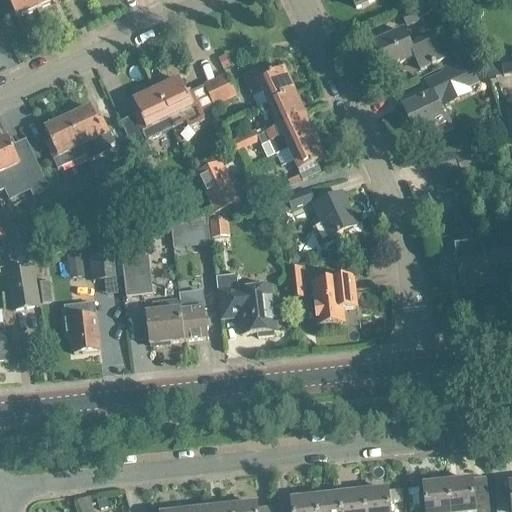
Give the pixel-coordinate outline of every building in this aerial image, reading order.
[(39,11),(33,0),(7,0),(17,21),(39,11)] [(60,0),(33,0),(39,11),(61,0),(60,0)] [(351,0),(356,9),(375,0),(351,0)] [(359,27),(388,12),(382,1),(353,15),(359,27)] [(424,5),(402,15),(408,28),(430,17),(424,5)] [(404,33),(373,47),(385,74),(399,73),(400,67),(415,60),(420,72),(446,61),(435,38),(418,46),(420,48),(412,51),(404,33)] [(227,56),(220,59),(224,71),(232,68),(227,56)] [(511,60),(502,63),(505,76),(505,77),(511,75),(511,60)] [(430,97),(403,110),(415,137),(435,127),(437,132),(450,126),(439,103),(457,94),(445,70),(428,78),(434,89),(428,92),(430,97)] [(266,108),(293,96),(283,73),(266,81),(261,71),(242,80),(251,100),(260,96),(266,108)] [(225,75),(214,81),(224,104),(237,99),(225,75)] [(224,104),(214,81),(202,86),(213,110),(224,104)] [(156,93),(174,131),(176,130),(171,121),(182,116),(189,131),(200,126),(197,118),(202,116),(192,95),(187,97),(179,82),(156,93)] [(174,131),(156,93),(154,94),(152,90),(142,95),(144,99),(135,103),(140,114),(135,116),(148,143),(174,131)] [(304,118),(293,96),(266,108),(277,131),(304,118)] [(212,124),(237,116),(234,105),(208,113),(212,124)] [(68,121),(82,150),(110,135),(103,122),(98,124),(91,110),(68,121)] [(256,140),(254,135),(242,141),(246,150),(258,144),(260,149),(268,145),(275,159),(314,141),(304,118),(277,131),(256,140)] [(82,150),(68,121),(47,131),(54,145),(47,148),(58,170),(86,157),(81,150),(82,150)] [(8,139),(0,143),(0,175),(11,171),(17,185),(25,181),(21,172),(19,167),(21,166),(8,139)] [(246,150),(242,141),(228,147),(232,156),(246,150)] [(324,163),(314,141),(275,159),(280,171),(292,165),(301,184),(319,176),(315,167),(324,163)] [(455,155),(462,177),(497,165),(490,144),(455,155)] [(451,156),(430,161),(433,175),(434,175),(439,194),(455,190),(452,177),(456,175),(451,157),(451,156)] [(228,187),(233,187),(221,163),(196,175),(207,197),(228,187)] [(37,164),(21,172),(25,181),(33,198),(49,190),(37,164)] [(118,164),(112,167),(118,182),(125,179),(118,164)] [(168,177),(151,184),(168,223),(185,215),(168,177)] [(241,203),(233,187),(228,187),(207,197),(216,216),(241,203)] [(287,201),(292,212),(315,202),(311,192),(287,201)] [(340,194),(312,207),(328,240),(355,227),(340,194)] [(292,212),(287,201),(286,197),(270,204),(276,218),(292,212)] [(76,212),(64,218),(77,246),(89,240),(76,212)] [(183,226),(186,251),(210,249),(206,220),(183,226)] [(227,222),(209,223),(211,241),(228,240),(227,222)] [(41,235),(28,241),(33,252),(46,245),(41,235)] [(144,242),(118,245),(120,263),(124,301),(151,298),(144,242)] [(488,288),(484,247),(483,248),(483,246),(457,249),(462,291),(488,288)] [(494,246),(484,247),(488,288),(511,285),(511,259),(511,255),(496,257),(494,246)] [(115,250),(89,254),(93,283),(110,280),(112,294),(121,293),(119,277),(115,250)] [(71,281),(85,278),(81,254),(66,256),(71,281)] [(288,271),(291,301),(306,299),(303,269),(288,271)] [(12,314),(39,309),(33,270),(6,274),(12,314)] [(235,276),(214,279),(219,322),(238,320),(240,337),(256,335),(257,340),(273,338),(273,334),(276,333),(271,288),(237,292),(235,276)] [(314,309),(310,309),(311,323),(316,323),(317,328),(345,325),(343,312),(359,310),(355,278),(338,280),(338,281),(315,284),(317,298),(313,299),(314,309)] [(94,304),(64,308),(66,323),(65,323),(67,336),(71,336),(73,356),(100,353),(94,304)] [(202,311),(178,313),(179,325),(181,325),(183,344),(205,341),(202,311)] [(179,325),(178,313),(143,317),(147,348),(183,344),(181,325),(179,325)] [(11,365),(0,367),(0,379),(13,377),(11,365)] [(488,511),(485,481),(454,485),(456,511),(488,511)] [(456,511),(454,485),(423,488),(425,511),(456,511)] [(366,495),(368,511),(390,511),(388,492),(366,495)] [(368,511),(366,495),(340,498),(341,511),(368,511)] [(341,511),(340,498),(316,500),(317,511),(341,511)] [(94,511),(90,499),(74,504),(76,511),(94,511)] [(96,502),(98,511),(102,511),(109,510),(106,500),(96,502)] [(317,511),(316,500),(290,503),(291,511),(317,511)]
